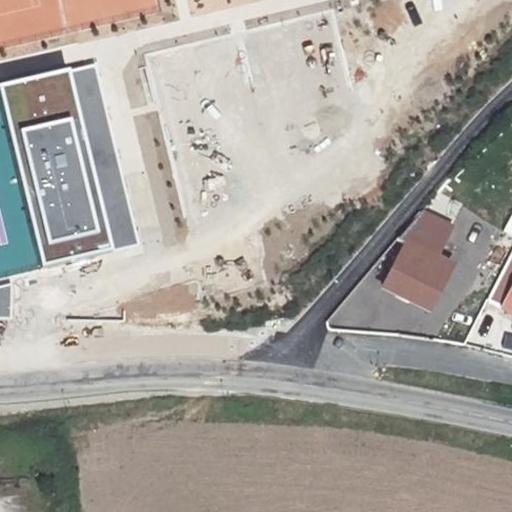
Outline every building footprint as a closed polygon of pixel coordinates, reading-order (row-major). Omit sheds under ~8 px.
[(94,65),(0,88),(0,92),(41,268),(138,244),(94,65)] [(445,181),(419,212),(443,222),(462,192),(445,181)] [(511,239),(511,204),(501,235),(511,239)] [(419,212),(403,230),(410,234),(381,287),(427,309),(435,293),(442,296),(448,284),(442,281),(450,266),(434,258),(451,225),(443,222),(419,212)] [(511,256),(510,255),(487,300),(511,312),(511,256)] [(0,318),(11,319),(11,285),(0,287),(0,318)]
